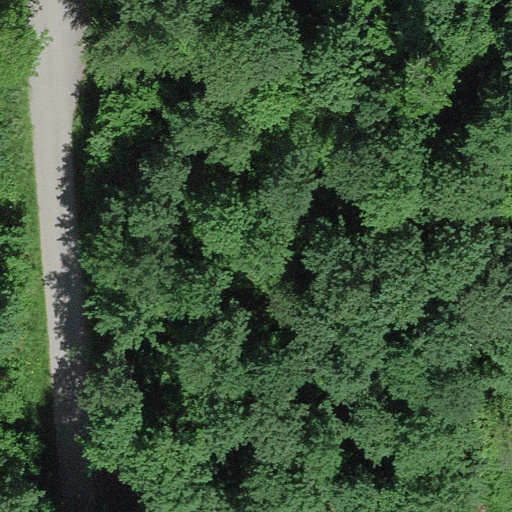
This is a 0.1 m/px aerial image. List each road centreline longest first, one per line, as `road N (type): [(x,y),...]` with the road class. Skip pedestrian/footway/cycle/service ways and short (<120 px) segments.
road 1 (track): [(86,511),(41,0)]
road 2 (track): [(83,473),(197,511)]
